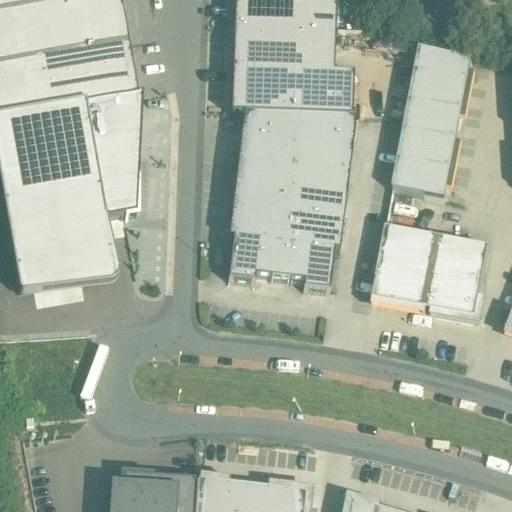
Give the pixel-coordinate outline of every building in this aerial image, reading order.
[(119,0),(0,0),(0,120),(140,95),(119,0)] [(334,35),(335,0),(234,0),(233,32),(334,35)] [(486,1),(482,0),(441,0),(435,18),(476,31),(486,1)] [(332,78),(334,35),(233,32),(231,75),(332,78)] [(420,56),(393,197),(445,207),(472,68),(420,56)] [(351,124),(352,79),(332,79),(332,78),(231,75),(230,119),(243,120),(351,124)] [(136,101),(0,125),(0,195),(18,298),(18,299),(19,299),(19,300),(20,300),(20,301),(21,301),(22,302),(23,302),(40,300),(39,294),(96,284),(86,229),(105,226),(135,220),(141,104),(141,100),(136,101)] [(232,244),(227,286),(254,289),(255,282),(303,288),(302,295),(329,299),(334,257),(339,257),(355,124),(351,124),(243,120),(228,244),(232,244)] [(376,286),(372,307),(422,316),(435,244),(386,235),(376,286)] [(489,255),(435,244),(422,316),(476,327),(480,306),(479,306),(489,255)] [(199,511),(200,503),(202,488),(198,488),(127,483),(126,493),(115,493),(113,511),(199,511)] [(307,511),(309,501),(202,488),(200,503),(199,511),(307,511)]
